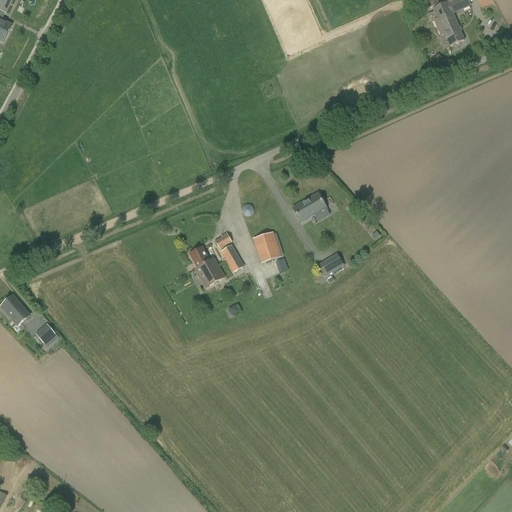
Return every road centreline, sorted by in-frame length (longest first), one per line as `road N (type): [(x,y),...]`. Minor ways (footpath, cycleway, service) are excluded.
road 1 (unclassified): [(203,184),(511,46)]
road 2 (track): [(0,273),(203,184)]
road 3 (unclassified): [(0,121),(64,0)]
road 4 (unknown): [(258,160),(310,248),(334,245)]
